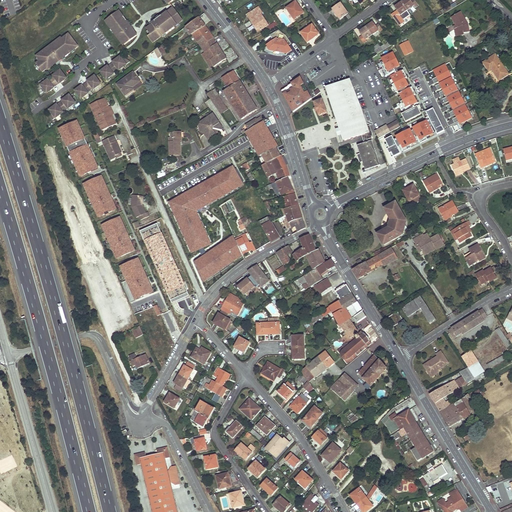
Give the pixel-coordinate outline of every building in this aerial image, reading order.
[(418,5),(414,0),(412,0),(411,1),(409,0),(406,0),(405,1),(404,0),(401,2),(407,10),(414,6),(415,7),(418,5)] [(299,6),(296,2),(286,8),(294,20),(304,13),(301,9),(300,10),(297,6),(299,6)] [(407,10),(401,2),(397,5),(398,6),(395,8),(397,11),(394,13),(399,19),(403,16),(404,18),(409,14),(407,10)] [(348,13),(341,3),(333,9),(335,12),(336,11),(338,14),(337,15),(340,19),(348,13)] [(262,13),(258,7),(247,15),(251,21),(252,20),(257,27),(256,28),(258,32),(268,25),(261,14),(262,13)] [(183,20),(173,8),(161,17),(161,16),(152,23),(152,24),(146,29),(150,35),(148,37),(152,43),(165,33),(166,34),(175,28),(174,27),(183,20)] [(124,17),(119,11),(107,20),(111,27),(110,27),(119,40),(120,40),(124,46),(137,36),(126,21),(127,21),(124,17)] [(461,11),(451,17),(456,24),(453,26),(454,28),(456,35),(464,34),(464,32),(469,31),(468,23),(461,11)] [(205,25),(198,17),(186,27),(191,34),(192,34),(205,25)] [(382,30),(378,24),(375,26),(373,23),(369,26),(369,25),(366,27),(372,35),(378,31),(379,32),(382,30)] [(215,38),(205,25),(192,34),(198,43),(205,38),(208,42),(214,39),(215,38)] [(319,34),(312,25),(301,33),(307,43),(312,39),(311,38),(314,36),(315,37),(319,34)] [(191,34),(186,27),(179,32),(185,39),(191,34)] [(372,35),(366,27),(362,29),(363,30),(360,33),(362,35),(359,37),(363,43),(366,41),(365,40),(372,35)] [(285,35),(279,31),(270,36),(274,41),(266,46),(269,51),(274,52),(276,50),(277,50),(280,51),(282,51),(283,53),(287,54),(292,50),(288,45),(285,40),(287,38),(285,35)] [(78,47),(69,35),(63,40),(62,38),(37,57),(40,61),(36,64),(42,73),(46,70),(47,70),(56,63),(60,63),(59,61),(78,47)] [(224,60),(226,59),(214,39),(208,42),(205,38),(198,43),(200,45),(205,53),(202,55),(211,68),(222,62),(223,63),(225,61),(224,60)] [(399,45),(404,56),(414,52),(409,40),(399,45)] [(390,41),(380,47),(383,51),(392,45),(390,41)] [(380,47),(378,44),(373,48),(377,54),(383,51),(380,47)] [(286,56),(287,54),(283,53),(282,51),(280,51),(277,50),(276,50),(274,52),(269,51),(266,46),(265,52),(275,55),(286,56)] [(394,52),(380,58),(387,74),(401,68),(394,52)] [(508,74),(496,55),(484,63),(489,71),(493,68),(494,70),(493,71),(499,80),(508,74)] [(123,58),(121,56),(118,58),(119,60),(118,61),(117,60),(105,69),(106,70),(104,71),(103,70),(100,72),(106,80),(109,77),(109,78),(114,75),(113,73),(118,69),(119,71),(123,67),(129,62),(125,59),(123,60),(122,59),(123,58)] [(447,63),(434,69),(458,125),(472,120),(447,63)] [(66,79),(61,71),(58,73),(53,76),(54,77),(49,81),(48,80),(43,83),(44,84),(41,86),(47,93),(49,91),(48,90),(50,88),(50,89),(62,81),(61,80),(62,79),(64,81),(66,79)] [(240,81),(234,71),(223,78),(229,88),(240,82),(240,81)] [(396,92),(409,87),(403,71),(390,76),(396,92)] [(140,81),(133,73),(117,84),(126,96),(134,89),(132,87),(140,81)] [(100,84),(94,76),(91,78),(93,80),(91,81),(90,80),(79,88),(80,89),(79,90),(77,89),(74,91),(80,99),(83,97),(84,97),(88,93),(87,92),(93,89),(97,87),(97,86),(100,84)] [(285,89),(281,91),(294,113),(312,99),(300,77),(291,83),(292,84),(288,86),(285,88),(285,89)] [(367,126),(350,79),(327,86),(345,140),(362,135),(365,134),(367,140),(373,138),(372,134),(373,134),(372,131),(370,125),(367,126)] [(143,85),(140,81),(132,87),(134,89),(135,91),(143,85)] [(257,110),(240,82),(229,88),(224,91),(221,93),(224,96),(226,95),(242,119),(257,110)] [(345,140),(327,86),(325,87),(337,123),(335,124),(337,129),(336,130),(338,136),(339,136),(340,140),(343,139),(343,141),(345,140)] [(405,109),(418,103),(411,88),(399,93),(405,109)] [(216,96),(212,91),(207,94),(210,99),(216,96)] [(74,103),(69,95),(66,98),(67,99),(65,100),(54,108),(55,109),(53,110),(52,108),(48,111),(50,113),(50,112),(52,114),(50,116),(51,120),(58,115),(58,116),(62,113),(61,112),(67,108),(68,109),(72,106),(72,105),(74,103)] [(228,109),(218,95),(216,96),(211,99),(221,114),(226,111),(228,109)] [(100,126),(102,130),(117,124),(115,120),(113,120),(111,116),(114,114),(111,106),(109,107),(107,108),(105,103),(107,102),(105,98),(91,105),(92,109),(94,108),(98,117),(102,125),(100,126)] [(327,112),(322,99),(314,102),(319,115),(327,112)] [(402,114),(406,122),(422,114),(418,106),(402,114)] [(426,112),(436,135),(445,131),(434,108),(426,112)] [(202,121),(198,124),(201,131),(203,131),(205,130),(206,133),(205,134),(207,138),(209,137),(212,137),(220,132),(218,131),(219,129),(222,130),(223,127),(215,116),(211,115),(205,120),(205,121),(203,123),(202,121)] [(264,121),(261,117),(257,119),(256,119),(246,125),(249,130),(264,121)] [(79,121),(59,128),(78,178),(98,171),(79,121)] [(397,121),(387,126),(390,132),(401,127),(397,121)] [(428,121),(412,128),(419,143),(428,140),(427,138),(434,135),(428,121)] [(270,135),(266,127),(252,135),(251,136),(255,144),(254,145),(270,135)] [(417,138),(413,131),(398,139),(400,142),(401,146),(417,138)] [(181,141),(181,132),(173,132),(173,137),(171,137),(169,137),(170,155),(181,154),(180,145),(179,145),(179,142),(181,141)] [(277,148),(270,135),(254,145),(255,147),(257,146),(259,152),(267,148),(268,150),(267,150),(268,152),(277,148)] [(115,136),(103,141),(111,160),(116,158),(115,156),(121,153),(122,153),(119,146),(117,146),(115,142),(117,141),(115,136)] [(245,147),(239,136),(237,137),(225,144),(228,149),(225,151),(224,151),(228,157),(245,147)] [(198,138),(194,140),(200,151),(203,149),(198,138)] [(365,161),(368,169),(380,165),(377,156),(376,154),(372,140),(368,142),(365,143),(359,145),(362,153),(360,154),(359,154),(361,158),(363,162),(365,161)] [(401,146),(400,142),(386,149),(392,160),(397,158),(397,159),(402,157),(405,162),(409,160),(401,146)] [(281,156),(277,148),(268,152),(262,155),(267,163),(281,156)] [(491,149),(479,153),(480,156),(476,157),(480,166),(489,162),(490,165),(496,162),(491,149)] [(288,177),(289,176),(287,166),(281,156),(267,163),(263,165),(268,177),(276,173),(280,180),(288,177)] [(466,159),(452,165),(456,176),(464,173),(464,172),(470,169),(466,159)] [(437,174),(423,182),(429,193),(433,191),(433,192),(439,188),(438,186),(440,185),(443,183),(437,174)] [(117,211),(103,176),(83,183),(97,218),(117,211)] [(295,194),(288,177),(280,180),(277,182),(283,197),(295,194)] [(410,204),(421,198),(413,185),(409,187),(410,189),(404,192),(410,204)] [(297,200),(295,194),(283,197),(286,207),(290,206),(289,204),(291,203),(290,202),(297,200)] [(143,205),(145,197),(133,196),(133,198),(142,199),(141,204),(142,206),(143,205)] [(141,220),(150,216),(148,212),(147,213),(143,205),(142,206),(141,204),(142,199),(133,198),(132,207),(137,218),(140,217),(141,220)] [(453,202),(439,209),(444,219),(451,215),(452,215),(459,211),(453,202)] [(406,224),(407,222),(396,203),(385,209),(390,219),(389,224),(387,229),(378,234),(384,246),(403,235),(404,233),(402,229),(403,226),(406,224)] [(301,212),(298,205),(291,207),(290,206),(286,207),(287,208),(283,210),(285,216),(301,212)] [(303,218),(301,212),(285,216),(278,219),(281,224),(287,221),(288,223),(290,223),(303,218)] [(115,260),(135,252),(122,217),(102,225),(115,260)] [(270,221),(268,217),(259,222),(261,226),(270,221)] [(252,224),(250,218),(242,222),(245,228),(252,224)] [(306,228),(303,218),(290,223),(291,228),(296,226),(297,232),(306,228)] [(135,229),(140,227),(138,221),(132,224),(135,229)] [(270,242),(280,237),(271,221),(270,221),(261,226),(270,242)] [(469,221),(453,230),(458,239),(461,243),(472,237),(469,232),(468,233),(466,228),(471,225),(469,221)] [(163,237),(159,228),(143,235),(151,254),(159,250),(156,241),(155,240),(157,239),(163,237)] [(268,242),(259,228),(252,232),(253,234),(250,237),(252,241),(254,246),(256,249),(256,250),(268,242)] [(309,235),(300,239),(304,249),(301,250),(294,255),(298,261),(305,256),(306,255),(315,251),(309,235)] [(424,237),(423,235),(413,240),(416,246),(418,245),(422,252),(423,254),(435,247),(436,249),(436,250),(445,245),(439,235),(430,240),(429,238),(425,240),(424,237)] [(250,242),(247,236),(237,241),(238,245),(242,252),(254,246),(252,241),(250,242)] [(237,241),(236,240),(225,246),(227,250),(238,245),(237,241)] [(242,252),(238,245),(227,250),(226,251),(231,262),(240,257),(243,256),(243,254),(242,252)] [(479,245),(469,250),(471,252),(472,255),(470,256),(471,259),(468,261),(471,266),(479,262),(478,259),(485,256),(479,245)] [(256,249),(254,246),(242,252),(243,254),(252,250),(252,251),(256,249)] [(289,246),(277,253),(284,265),(290,262),(290,258),(288,255),(292,252),(289,246)] [(435,247),(423,254),(424,256),(436,250),(436,249),(435,247)] [(315,251),(306,255),(313,269),(325,262),(319,249),(315,251)] [(393,253),(391,249),(367,263),(366,262),(353,269),(359,278),(364,275),(367,274),(371,271),(370,268),(375,265),(377,268),(383,265),(384,266),(391,262),(388,256),(393,253)] [(393,253),(388,256),(391,262),(396,259),(393,253)] [(228,268),(222,254),(209,260),(210,262),(216,274),(228,268)] [(153,293),(140,258),(120,266),(133,301),(153,293)] [(314,270),(304,276),(308,283),(310,287),(323,279),(322,277),(321,275),(328,271),(335,266),(331,260),(314,270)] [(204,286),(218,280),(216,274),(210,262),(203,264),(206,270),(209,275),(205,277),(204,275),(201,277),(202,278),(201,279),(204,286)] [(195,274),(200,272),(199,270),(198,267),(197,265),(195,266),(194,264),(191,265),(195,274)] [(261,286),(269,281),(257,265),(248,271),(249,272),(252,275),(260,285),(261,286)] [(484,271),(475,275),(480,284),(488,279),(490,282),(497,278),(494,273),(497,271),(495,266),(484,272),(484,271)] [(304,276),(299,279),(303,285),(308,283),(304,276)] [(238,286),(245,294),(254,286),(248,278),(238,286)] [(327,279),(315,287),(319,294),(332,286),(327,279)] [(190,294),(185,284),(173,290),(174,293),(170,294),(174,303),(177,301),(176,298),(183,295),(184,297),(190,294)] [(347,285),(336,292),(341,300),(352,293),(347,285)] [(363,311),(352,293),(341,300),(329,307),(329,308),(310,320),(313,324),(332,311),(335,317),(340,326),(341,326),(350,320),(354,317),(363,311)] [(237,298),(234,296),(232,298),(229,296),(228,298),(229,299),(225,307),(223,311),(229,314),(231,310),(238,314),(242,308),(238,306),(240,302),(236,300),(237,298)] [(421,297),(403,308),(408,317),(421,309),(431,324),(436,320),(421,297)] [(274,316),(280,313),(273,302),(267,306),(274,316)] [(158,305),(153,307),(156,317),(161,316),(158,305)] [(483,309),(448,331),(453,338),(462,333),(463,334),(485,321),(484,319),(488,317),(483,309)] [(363,311),(354,317),(356,320),(358,323),(366,317),(363,311)] [(398,312),(389,318),(395,327),(403,320),(398,312)] [(230,320),(219,314),(214,323),(218,325),(218,324),(226,328),(230,320)] [(310,319),(302,323),(306,328),(313,324),(310,320),(310,319)] [(232,321),(230,320),(226,328),(218,324),(218,325),(227,331),(232,321)] [(350,320),(341,326),(347,334),(343,337),(347,342),(358,333),(351,322),(350,320)] [(268,323),(257,323),(257,335),(269,334),(268,323)] [(278,323),(268,323),(269,334),(280,334),(279,323),(278,323)] [(143,335),(140,326),(134,329),(138,337),(143,335)] [(152,331),(150,326),(145,329),(153,349),(166,344),(160,328),(152,331)] [(500,328),(495,331),(505,346),(510,343),(500,328)] [(355,358),(372,344),(370,341),(370,340),(369,339),(370,339),(366,334),(365,335),(364,333),(363,334),(361,332),(343,347),(344,349),(342,350),(340,354),(341,358),(346,360),(350,359),(352,357),(354,359),(355,358)] [(304,336),(292,336),(293,347),(305,347),(304,336)] [(249,343),(240,338),(235,347),(244,352),(249,343)] [(305,347),(293,347),(293,359),(305,358),(305,347)] [(211,353),(204,349),(203,351),(201,350),(197,348),(192,357),(205,364),(211,353)] [(471,351),(463,356),(469,367),(474,364),(478,362),(471,351)] [(326,352),(301,371),(303,374),(306,378),(309,381),(309,382),(334,363),(326,352)] [(441,352),(437,354),(438,357),(424,365),(432,377),(439,372),(437,370),(449,363),(441,352)] [(150,363),(146,354),(136,358),(134,354),(129,356),(133,366),(136,365),(138,369),(150,363)] [(375,356),(359,374),(371,387),(387,369),(375,356)] [(491,368),(505,360),(502,356),(489,364),(491,368)] [(283,372),(269,362),(262,373),(274,380),(277,376),(280,377),(283,372)] [(469,367),(468,368),(475,378),(480,375),(481,375),(474,364),(469,367)] [(193,370),(185,366),(180,374),(188,379),(193,370)] [(230,374),(219,368),(214,376),(218,378),(216,382),(221,385),(223,386),(226,380),(230,374)] [(480,375),(475,378),(468,368),(460,372),(467,384),(475,379),(477,381),(482,378),(480,375)] [(188,379),(180,374),(175,383),(183,388),(188,379)] [(306,378),(303,374),(298,379),(302,383),(306,378)] [(345,374),(331,389),(345,401),(359,386),(345,374)] [(216,394),(222,397),(227,388),(223,386),(221,385),(216,382),(213,380),(210,385),(207,383),(205,387),(208,388),(208,389),(216,394)] [(455,380),(430,394),(435,403),(446,397),(455,391),(454,389),(459,386),(455,380)] [(288,382),(285,384),(294,392),(296,389),(288,382)] [(285,384),(278,392),(286,400),(294,392),(285,384)] [(481,389),(473,394),(477,400),(485,395),(481,389)] [(180,399),(170,393),(165,403),(175,408),(180,399)] [(302,393),(291,406),(298,413),(310,400),(302,393)] [(471,393),(461,399),(462,400),(441,412),(450,428),(464,419),(461,414),(468,410),(469,413),(471,411),(468,406),(472,404),(469,399),(471,398),(472,399),(474,398),(471,393)] [(446,397),(435,403),(438,407),(449,401),(446,397)] [(250,399),(241,409),(252,419),(260,411),(252,403),(253,402),(250,399)] [(201,401),(196,411),(208,418),(214,409),(201,401)] [(449,401),(438,407),(440,412),(452,405),(449,401)] [(253,402),(252,403),(260,411),(261,409),(253,402)] [(476,412),(472,404),(468,406),(471,411),(469,413),(468,410),(461,414),(464,419),(476,412)] [(306,418),(303,421),(308,425),(308,424),(312,427),(323,414),(315,407),(309,414),(306,418)] [(409,410),(398,417),(404,428),(415,421),(409,410)] [(196,411),(191,419),(204,427),(208,418),(196,411)] [(266,417),(258,427),(268,435),(275,427),(269,422),(270,421),(266,417)] [(398,417),(395,419),(401,430),(404,428),(398,417)] [(237,421),(226,432),(233,438),(244,427),(237,421)] [(401,430),(397,432),(401,437),(408,433),(410,437),(421,431),(415,421),(404,428),(401,430)] [(329,436),(321,429),(313,438),(321,445),(329,436)] [(421,431),(410,437),(416,447),(427,440),(421,431)] [(283,440),(278,436),(266,449),(272,454),(274,451),(279,455),(284,450),(289,443),(284,439),(283,440)] [(262,438),(260,441),(265,446),(268,444),(262,438)] [(203,439),(195,440),(197,451),(207,449),(206,444),(204,444),(203,439)] [(416,447),(411,450),(418,461),(434,451),(427,440),(416,447)] [(242,444),(236,451),(246,460),(252,453),(242,444)] [(334,444),(324,454),(327,457),(326,458),(331,463),(342,451),(334,444)] [(165,448),(157,450),(158,454),(146,457),(145,453),(137,455),(138,457),(136,458),(137,465),(141,464),(152,511),(177,511),(171,482),(169,476),(168,471),(165,459),(169,458),(168,450),(165,451),(165,448)] [(291,454),(286,460),(295,468),(301,462),(291,454)] [(216,455),(205,457),(207,469),(218,467),(216,455)] [(257,461),(249,469),(258,478),(266,469),(257,461)] [(349,471),(341,464),(334,471),(338,474),(337,475),(342,479),(349,471)] [(441,481),(440,478),(448,473),(443,465),(434,469),(433,468),(429,470),(430,472),(428,474),(424,476),(428,483),(430,487),(435,484),(435,485),(441,481)] [(174,478),(178,477),(175,466),(171,467),(168,471),(169,476),(174,478)] [(303,471),(296,480),(306,489),(313,481),(310,478),(309,479),(305,475),(306,474),(303,471)] [(228,473),(216,476),(219,489),(229,487),(228,483),(230,482),(228,473)] [(267,479),(261,486),(270,495),(272,492),(273,494),(278,489),(267,479)] [(368,494),(372,497),(379,488),(375,485),(368,494)] [(360,488),(351,495),(358,504),(367,497),(360,488)] [(241,491),(230,494),(233,508),(243,505),(242,501),(244,501),(241,491)] [(312,493),(301,506),(307,511),(313,511),(320,505),(316,502),(313,500),(314,498),(315,497),(313,495),(314,495),(312,493)] [(468,508),(458,493),(452,496),(449,499),(450,501),(447,503),(445,501),(445,500),(443,499),(439,501),(438,505),(442,507),(442,510),(444,511),(453,511),(457,510),(461,510),(462,511),(468,508)] [(281,497),(274,506),(281,511),(284,511),(290,505),(281,497)] [(367,497),(358,504),(363,511),(366,511),(373,507),(367,497)]
